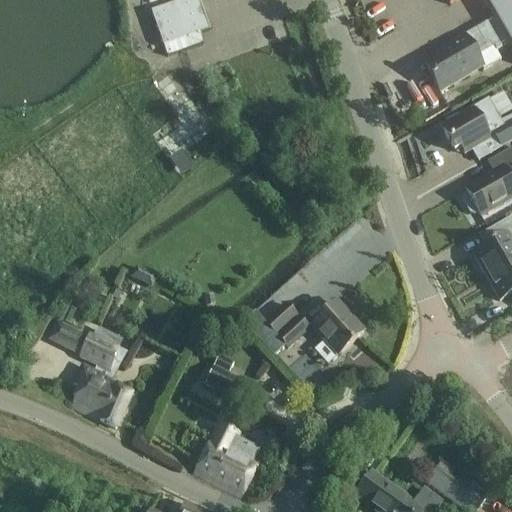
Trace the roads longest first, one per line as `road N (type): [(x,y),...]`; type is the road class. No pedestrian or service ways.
road 1 (residential): [(445,343),(325,0)]
road 2 (tertiary): [(239,511),(0,401)]
road 3 (residential): [(281,511),(333,448),(445,343)]
